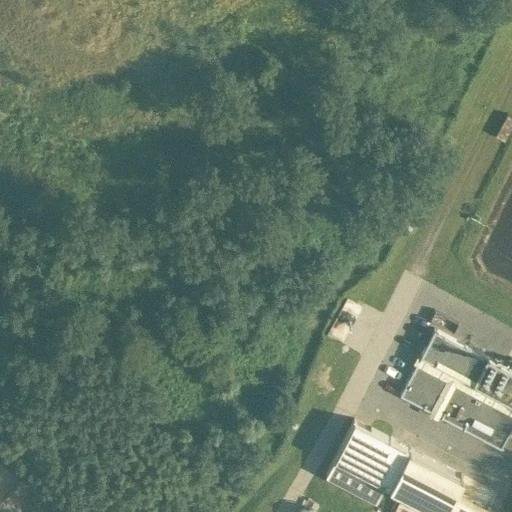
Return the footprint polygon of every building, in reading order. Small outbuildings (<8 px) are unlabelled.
[(363,310),(347,301),(335,321),(351,330),(363,310)] [(511,370),(434,330),(400,396),(501,448),(511,426),(511,370)] [(463,476),(354,420),(335,457),(385,483),(441,511),(444,511),(456,488),(463,476)] [(385,483),(335,457),(325,475),(376,501),(385,483)] [(456,488),(444,511),(486,511),(490,505),(456,488)]
